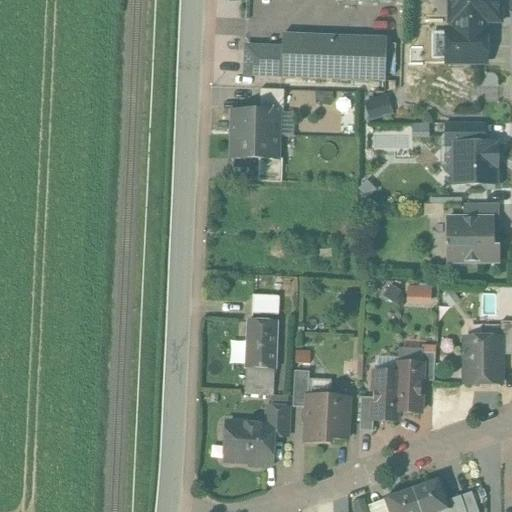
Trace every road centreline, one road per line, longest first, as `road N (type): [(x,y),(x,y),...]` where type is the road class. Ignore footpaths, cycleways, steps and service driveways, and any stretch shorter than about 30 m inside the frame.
road 1 (tertiary): [(168,511),(191,0)]
road 2 (residential): [(252,511),(511,424)]
